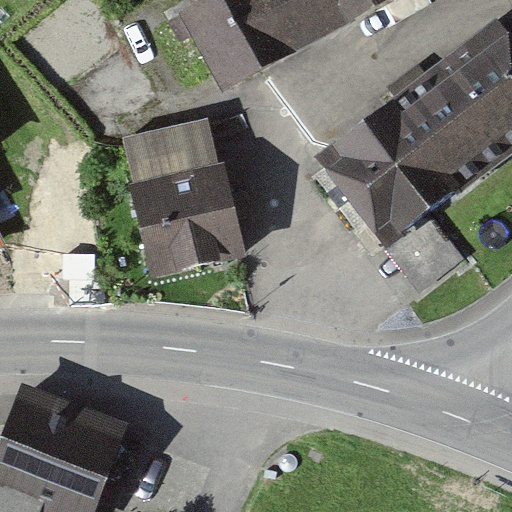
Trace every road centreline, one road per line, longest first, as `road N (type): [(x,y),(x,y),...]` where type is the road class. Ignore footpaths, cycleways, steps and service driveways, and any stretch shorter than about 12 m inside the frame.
road 1 (secondary): [(500,432),(382,390),(237,357),(103,343),(0,343)]
road 2 (track): [(273,364),(219,511)]
